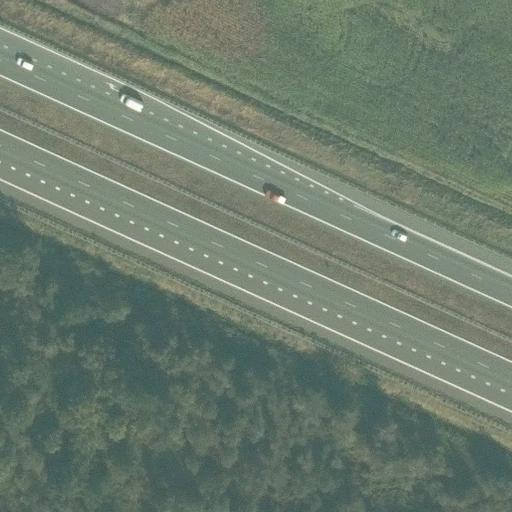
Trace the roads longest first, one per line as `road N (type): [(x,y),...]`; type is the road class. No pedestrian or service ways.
road 1 (motorway): [(0,145),(511,375)]
road 2 (motorway): [(511,291),(0,61)]
